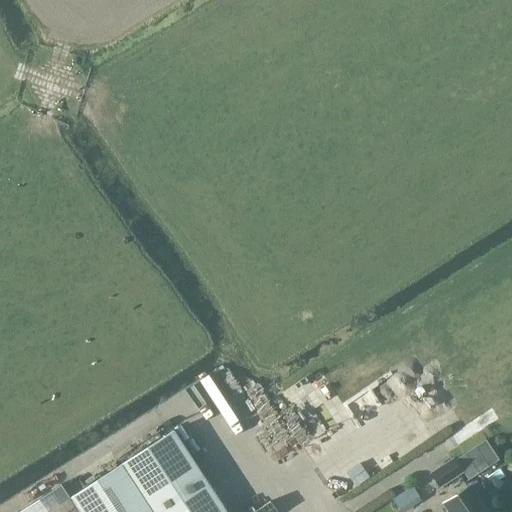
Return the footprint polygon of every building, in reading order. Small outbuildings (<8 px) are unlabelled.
[(298,398),(274,412),(281,424),(305,410),(298,398)] [(226,511),(173,430),(69,498),(60,484),(15,511),(226,511)] [(451,460),(431,474),(439,487),(460,473),(451,460)] [(414,485),(393,494),(398,506),(419,497),(414,485)] [(444,511),(486,511),(469,486),(443,504),(445,507),(442,509),(444,511)]
